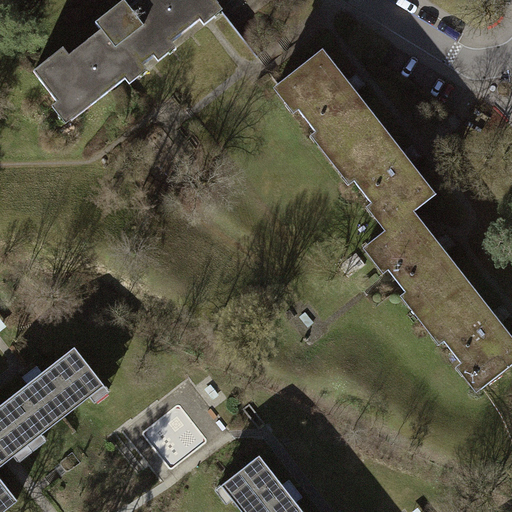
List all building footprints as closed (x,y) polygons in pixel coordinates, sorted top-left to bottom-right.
[(61,48),(32,71),(71,121),(153,57),(150,52),(166,39),(170,44),(201,19),(198,16),(215,2),(213,0),(123,0),(94,24),(105,38),(73,63),(61,48)] [(333,157),(378,122),(322,49),(277,84),(333,157)] [(378,122),(333,157),(388,227),(411,209),(433,193),(378,122)] [(424,316),(468,282),(411,209),(388,227),(368,243),(424,316)] [(511,339),(468,282),(424,316),(480,388),(511,362),(511,339)] [(0,404),(0,410),(22,439),(36,429),(40,434),(90,395),(85,389),(99,379),(74,347),(40,373),(35,366),(28,371),(34,378),(0,404)] [(22,439),(0,410),(0,511),(16,500),(0,478),(0,463),(26,444),(22,439)] [(303,511),(291,496),(298,490),(292,482),(284,488),(259,455),(227,479),(238,493),(231,497),(242,511),(303,511)]
